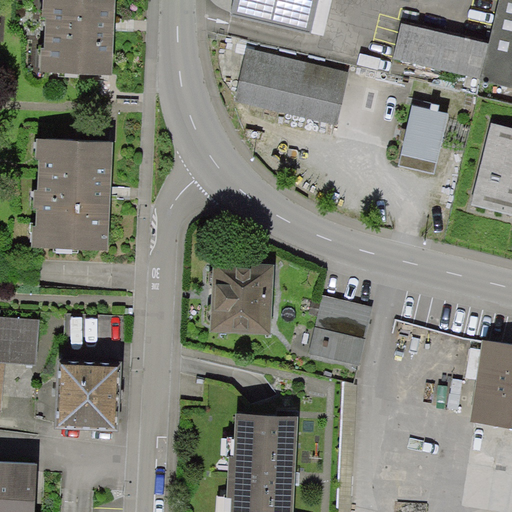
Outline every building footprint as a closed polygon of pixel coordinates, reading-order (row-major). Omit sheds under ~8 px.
[(117,68),(117,0),(46,0),(45,67),(117,68)] [(313,33),(320,0),(232,0),(229,13),(313,33)] [(511,0),(498,0),(490,41),(481,76),(480,81),(511,87),(511,0)] [(490,41),(401,19),(392,54),(481,76),(490,41)] [(346,82),(246,58),(237,98),(337,122),(346,82)] [(449,112),(413,103),(398,164),(434,173),(449,112)] [(511,127),(490,123),(471,201),(511,210),(511,127)] [(113,144),(37,140),(31,248),(107,252),(113,144)] [(275,330),(276,263),(216,261),(215,328),(275,330)] [(309,353),(361,365),(374,309),(322,296),(309,353)] [(379,378),(448,395),(467,318),(398,301),(379,378)] [(34,317),(0,315),(0,361),(32,363),(34,317)] [(511,342),(486,338),(474,419),(511,425),(511,342)] [(124,365),(66,362),(63,426),(121,429),(124,365)] [(426,511),(450,409),(409,399),(382,511),(426,511)] [(287,511),(293,414),(236,411),(230,511),(287,511)] [(0,511),(34,511),(36,464),(0,461),(0,511)]
